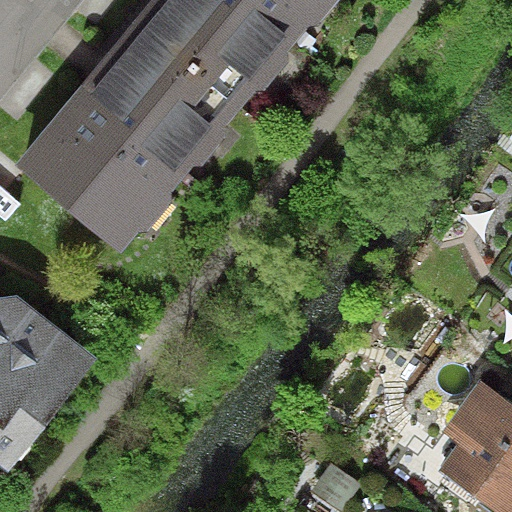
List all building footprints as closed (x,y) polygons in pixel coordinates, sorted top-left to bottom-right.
[(153,0),(146,0),(37,128),(138,215),(251,83),(153,0)] [(156,0),(253,82),(323,0),(156,0)] [(0,283),(0,437),(15,449),(98,341),(18,281),(0,283)] [(511,392),(486,373),(448,424),(465,438),(450,459),(511,505),(511,392)] [(361,480),(333,459),(313,485),(341,506),(361,480)]
